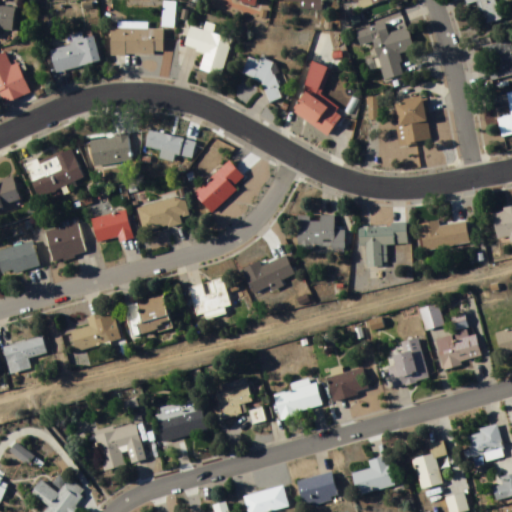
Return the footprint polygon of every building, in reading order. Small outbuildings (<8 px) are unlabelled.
[(388,0),(352,0),(356,11),(388,0)] [(465,0),(467,7),(477,5),(483,27),(501,22),(495,0),(465,0)] [(0,30),(13,32),(15,8),(0,6),(0,30)] [(404,77),(398,55),(414,51),(409,30),(388,35),(385,25),(356,32),(360,48),(374,44),(383,82),(404,77)] [(200,71),(222,77),(232,39),(191,28),(186,48),(205,53),(200,71)] [(111,30),(111,56),(164,56),(164,30),(111,30)] [(101,63),(93,32),(71,37),(73,46),(51,52),(56,73),(101,63)] [(489,81),(511,76),(511,47),(511,42),(483,47),(489,81)] [(0,93),(4,105),(30,95),(19,64),(11,66),(7,54),(0,56),(0,93)] [(269,85),(264,97),(273,100),(284,69),(249,57),(242,76),(269,85)] [(328,137),(344,115),(318,95),(333,74),(321,66),(290,110),(328,137)] [(498,120),(502,138),(511,135),(511,94),(507,95),(511,117),(498,120)] [(405,147),(431,142),(424,101),(397,106),(405,147)] [(196,141),(149,133),(147,148),(162,151),(161,160),(174,162),(176,156),(193,159),(196,141)] [(132,162),(128,135),(90,141),(93,167),(132,162)] [(84,181),(72,148),(26,165),(38,198),(84,181)] [(195,195),(212,213),(247,180),(229,161),(195,195)] [(0,181),(0,208),(21,203),(14,178),(0,181)] [(138,209),(143,234),(183,226),(181,218),(189,217),(185,198),(138,209)] [(511,244),(511,208),(493,211),(497,240),(509,239),(509,244),(511,244)] [(120,244),(133,241),(127,212),(92,220),(98,243),(119,239),(120,244)] [(345,250),(345,232),(335,232),(335,217),(298,217),(298,250),(345,250)] [(61,224),(62,229),(46,233),(53,264),(87,256),(79,220),(61,224)] [(440,223),(420,225),(424,252),(470,246),(467,223),(440,226),(440,223)] [(367,268),(387,267),(386,246),(408,246),(407,226),(359,227),(360,247),(367,247),(367,268)] [(40,267),(34,243),(0,251),(0,276),(0,277),(40,267)] [(261,266),(261,264),(243,270),(253,296),(296,280),(287,257),(261,266)] [(223,280),(189,290),(198,320),(232,310),(223,280)] [(173,328),(164,297),(124,308),(133,339),(173,328)] [(427,330),(443,325),(437,306),(421,311),(427,330)] [(112,345),(104,315),(88,319),(90,328),(72,333),(77,354),(112,345)] [(501,356),(511,354),(511,329),(497,333),(501,356)] [(476,336),(468,338),(467,332),(456,334),(457,341),(438,346),(444,370),(482,361),(476,336)] [(31,370),(29,360),(47,355),(43,339),(3,349),(10,376),(31,370)] [(419,340),(400,344),(403,354),(393,356),(396,367),(389,368),(394,389),(429,380),(419,340)] [(361,367),(328,378),(336,402),(369,392),(361,367)] [(245,414),(243,404),(252,403),(247,381),(217,387),(222,418),(245,414)] [(323,409),(317,383),(305,386),(304,383),(292,385),(294,390),(275,395),(280,419),(323,409)] [(155,412),(164,443),(208,432),(199,401),(155,412)] [(132,464),(146,461),(137,425),(95,435),(104,472),(126,467),(123,455),(129,453),(132,464)] [(466,435),(472,459),(482,456),(484,464),(506,458),(497,427),(466,435)] [(422,490),(443,485),(437,459),(447,456),(444,442),(429,446),(431,456),(414,460),(422,490)] [(26,467),(34,458),(18,444),(10,453),(26,467)] [(395,487),(387,457),(369,462),(371,470),(353,475),(359,497),(395,487)] [(339,499),(332,473),(297,483),(305,509),(339,499)] [(493,489),(496,502),(511,497),(511,475),(501,478),(503,487),(493,489)] [(72,511),(86,493),(70,481),(59,495),(41,481),(31,495),(49,508),(46,511),(72,511)] [(247,511),(278,511),(289,509),(284,487),(244,497),(247,511)] [(447,499),(449,511),(467,511),(464,495),(447,499)] [(229,511),(227,503),(213,506),(214,511),(229,511)]
